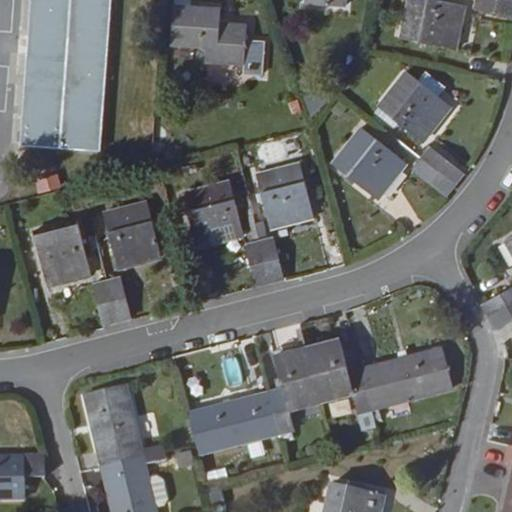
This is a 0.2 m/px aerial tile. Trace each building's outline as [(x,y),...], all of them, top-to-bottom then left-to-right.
[(31,0),(20,143),(100,148),(110,0),(31,0)] [(345,9),(345,0),(307,0),(307,6),(345,9)] [(438,0),(408,0),(400,37),(455,49),(464,5),(438,0)] [(511,14),(511,0),(509,0),(476,0),(475,7),(511,14)] [(247,42),(248,26),(220,23),(222,8),(176,4),(172,45),(206,48),(205,63),(245,65),(247,42)] [(263,75),(265,44),(247,42),(245,65),(245,75),(263,75)] [(422,140),(449,105),(439,96),(422,84),(406,71),(378,106),(422,140)] [(439,96),(448,85),(432,73),(422,84),(439,96)] [(395,175),(404,162),(361,129),(334,164),(378,197),(395,175)] [(463,171),(431,145),(421,158),(453,182),(463,171)] [(453,182),(421,158),(413,168),(445,193),(453,182)] [(258,173),(272,226),(314,216),(300,162),(258,173)] [(404,181),(412,169),(404,162),(395,175),(404,181)] [(187,191),(201,244),(243,233),(229,180),(187,191)] [(105,213),(119,266),(161,255),(147,202),(105,213)] [(35,232),(48,284),(90,273),(77,221),(35,232)] [(285,275),(275,237),(261,241),(271,279),(285,275)] [(271,279),(261,241),(246,244),(257,282),(271,279)] [(131,315),(122,276),(108,280),(118,318),(131,315)] [(118,318),(108,280),(93,283),(103,322),(118,318)] [(493,314),(511,303),(511,287),(486,302),(493,314)] [(500,327),(511,320),(511,303),(493,314),(500,327)] [(373,407),(363,367),(350,371),(342,338),(308,347),(322,400),(355,392),(360,411),(373,407)] [(322,400),(308,347),(276,355),(285,388),(271,391),(281,431),(296,428),(290,408),(322,400)] [(454,387),(444,347),(363,367),(373,407),(376,421),(391,417),(388,403),(408,398),(454,387)] [(144,457),(127,384),(87,393),(105,467),(144,457)] [(281,431),(271,391),(190,412),(200,452),(281,431)] [(411,412),(408,398),(388,403),(391,417),(411,412)] [(330,401),(332,415),(351,413),(350,399),(330,401)] [(179,469),(195,464),(190,449),(174,454),(179,469)] [(27,476),(26,455),(0,455),(0,496),(27,496),(27,476)] [(47,475),(45,455),(26,455),(27,476),(47,475)] [(157,511),(144,457),(105,467),(115,511),(157,511)] [(227,503),(222,483),(209,486),(214,506),(227,503)] [(331,483),(324,511),(381,511),(385,496),(331,483)] [(229,511),(227,503),(214,506),(215,511),(229,511)]
